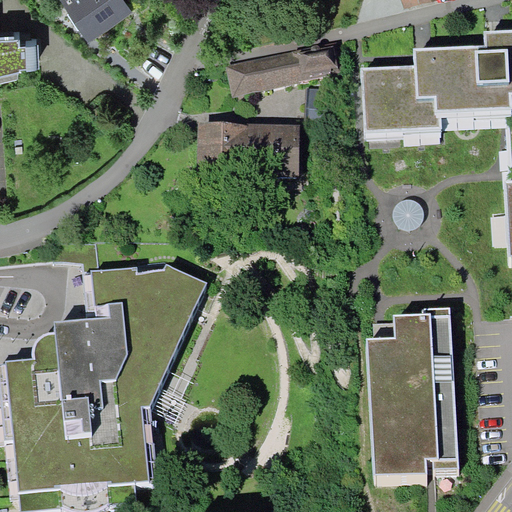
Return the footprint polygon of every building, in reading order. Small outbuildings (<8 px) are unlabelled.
[(59,0),(89,43),(133,13),(124,0),(59,0)] [(0,40),(0,76),(20,72),(19,70),(39,70),(39,46),(19,47),(19,41),(0,40)] [(340,78),(334,48),(239,69),(245,98),(330,80),(332,90),(336,92),(340,90),(340,78)] [(511,51),(502,52),(503,66),(505,113),(507,113),(506,99),(511,98),(511,51)] [(503,66),(433,70),(436,117),(505,113),(503,66)] [(436,131),(436,117),(433,70),(431,70),(432,84),(361,89),(363,136),(436,131)] [(294,159),(295,136),(241,135),(238,130),(233,130),(230,134),(199,134),(198,179),(293,182),(294,175),(296,175),(297,159),(294,159)] [(164,274),(80,282),(84,322),(93,321),(94,332),(51,336),(52,343),(46,343),(41,345),(36,349),(32,353),(29,361),(29,370),(0,372),(0,430),(2,450),(10,449),(16,511),(124,511),(134,511),(132,493),(155,490),(148,417),(204,292),(164,274)] [(395,338),(367,339),(373,475),(428,473),(427,458),(433,457),(433,469),(458,468),(451,307),(422,308),(423,313),(394,314),(395,338)]
